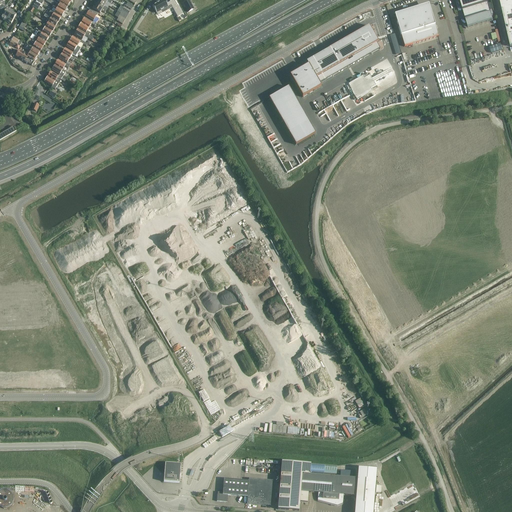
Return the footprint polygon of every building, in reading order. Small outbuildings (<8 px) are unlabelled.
[(95,2),(93,3),(95,4),(106,11),(107,9),(104,7),(105,4),(97,0),(96,3),(95,2)] [(490,12),(486,0),(458,0),(465,20),(490,12)] [(511,0),(499,0),(501,10),(510,47),(511,46),(511,0)] [(189,1),(183,5),(188,14),(194,10),(189,1)] [(162,2),(150,8),(154,16),(155,15),(156,17),(171,9),(171,10),(175,8),(171,2),(168,4),(164,6),(162,2)] [(55,4),(53,6),(64,12),(65,11),(66,11),(67,9),(67,8),(60,3),(60,4),(59,6),(55,4)] [(95,4),(92,9),(100,14),(101,11),(105,13),(106,11),(95,4)] [(5,6),(0,12),(0,15),(2,17),(1,18),(3,19),(3,20),(6,22),(11,13),(12,11),(5,6)] [(53,6),(52,8),(56,10),(54,13),(61,17),(62,16),(62,17),(63,15),(63,14),(64,12),(53,6)] [(404,47),(438,36),(429,7),(395,18),(404,47)] [(87,14),(86,17),(93,21),(93,22),(96,24),(97,22),(94,20),(98,14),(90,9),(88,12),(87,14)] [(11,13),(6,22),(9,23),(11,24),(14,19),(17,20),(21,13),(18,11),(16,15),(11,13)] [(50,11),(47,16),(58,23),(61,18),(52,12),(50,11)] [(45,15),(44,17),(47,19),(46,22),(48,23),(55,27),(58,23),(47,16),(45,15)] [(82,23),(81,24),(89,28),(91,24),(95,26),(94,28),(96,29),(98,26),(96,24),(93,22),(92,23),(85,19),(83,21),(82,21),(81,22),(82,23)] [(44,24),(42,26),(45,28),(52,32),(55,27),(48,23),(46,26),(44,24)] [(80,26),(78,29),(86,33),(85,34),(88,36),(90,34),(87,32),(89,28),(81,24),(80,24),(80,25),(80,26)] [(311,64),(293,74),(304,95),(322,86),(321,82),(326,79),(323,73),(379,43),(371,27),(309,61),(311,64)] [(41,30),(40,31),(49,37),(52,32),(45,28),(43,31),(41,30)] [(75,34),(74,35),(82,40),(85,36),(86,36),(85,37),(92,41),(93,39),(88,36),(85,34),(78,30),(76,32),(75,32),(75,33),(75,34)] [(39,32),(36,36),(46,42),(49,38),(39,32)] [(36,36),(33,40),(43,47),(46,42),(36,36)] [(70,42),(80,49),(83,45),(86,47),(87,45),(81,41),(80,42),(73,37),(71,40),(70,41),(70,42)] [(32,43),(31,43),(35,45),(33,47),(40,51),(43,47),(33,40),(32,43)] [(68,45),(67,47),(74,52),(73,53),(77,55),(80,49),(70,42),(69,43),(68,44),(68,45)] [(30,47),(27,51),(30,53),(37,57),(40,52),(30,46),(29,47),(30,47)] [(63,51),(62,53),(63,53),(62,54),(70,59),(72,55),(75,57),(77,55),(73,53),(73,54),(65,49),(64,51),(63,51)] [(19,51),(16,56),(32,66),(35,61),(37,59),(36,58),(37,57),(30,53),(28,56),(19,51)] [(61,57),(59,59),(67,64),(66,64),(69,66),(73,69),(74,67),(71,65),(71,64),(67,62),(69,60),(72,62),(73,61),(70,59),(62,54),(62,55),(61,55),(60,56),(61,57)] [(55,65),(63,70),(65,66),(68,68),(69,66),(66,64),(66,65),(58,60),(57,63),(56,63),(55,64),(55,65)] [(54,68),(52,70),(59,75),(59,76),(62,78),(66,72),(63,70),(55,65),(55,66),(54,66),(53,68),(54,68)] [(49,74),(48,76),(48,77),(59,84),(62,78),(59,76),(58,77),(51,72),(49,75),(49,74)] [(370,89),(376,86),(374,82),(383,77),(381,73),(372,79),(370,75),(364,78),(363,76),(348,84),(357,100),(361,97),(362,97),(372,91),(370,89)] [(46,80),(45,82),(52,87),(52,88),(55,90),(59,84),(48,77),(47,78),(46,79),(46,80)] [(291,85),(272,95),(297,142),(316,131),(291,85)] [(31,103),(28,109),(36,112),(39,106),(31,103)] [(0,140),(9,136),(6,131),(0,134),(0,140)] [(358,468),(357,479),(309,475),(310,464),(281,462),(277,510),(298,511),(299,502),(307,503),(308,493),(318,493),(317,501),(337,506),(343,504),(343,495),(356,496),(354,511),(372,511),(376,470),(358,468)] [(179,483),(181,465),(165,463),(163,482),(179,483)] [(312,464),(311,473),(336,475),(337,466),(312,464)] [(270,506),(272,481),(249,479),(249,481),(224,479),(222,493),(218,492),(217,502),(227,502),(227,495),(247,497),(247,504),(270,506)]
